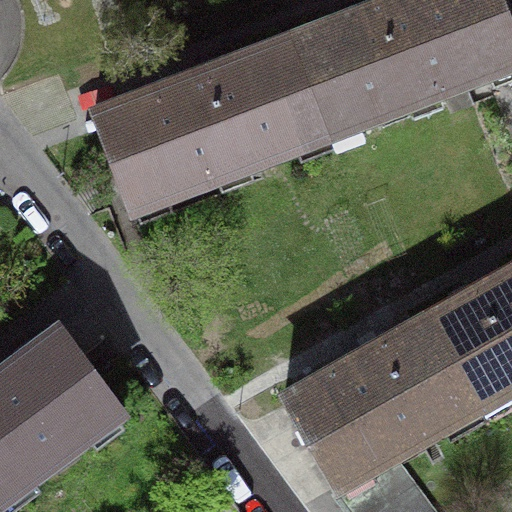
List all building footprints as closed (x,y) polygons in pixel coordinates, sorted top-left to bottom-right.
[(388,0),(290,37),(328,136),(442,92),(450,114),(475,105),(467,83),(511,65),(511,28),(501,0),(388,0)] [(132,211),(328,136),(290,37),(234,59),(192,75),(94,112),(132,211)] [(427,316),(479,408),(511,389),(511,268),(499,276),(427,316)] [(479,408),(427,316),(356,356),(284,397),(336,488),(353,511),(434,511),(399,464),(393,468),(388,459),(479,408)] [(0,502),(123,411),(61,327),(0,371),(0,502)]
